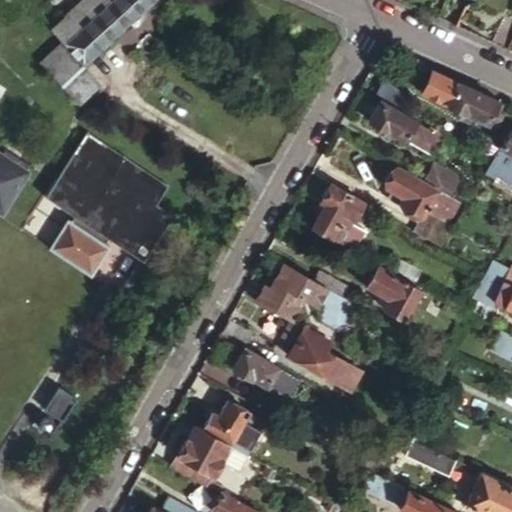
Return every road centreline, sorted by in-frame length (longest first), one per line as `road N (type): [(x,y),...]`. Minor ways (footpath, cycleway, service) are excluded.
road 1 (residential): [(89,511),(375,14)]
road 2 (residential): [(375,14),(511,77)]
